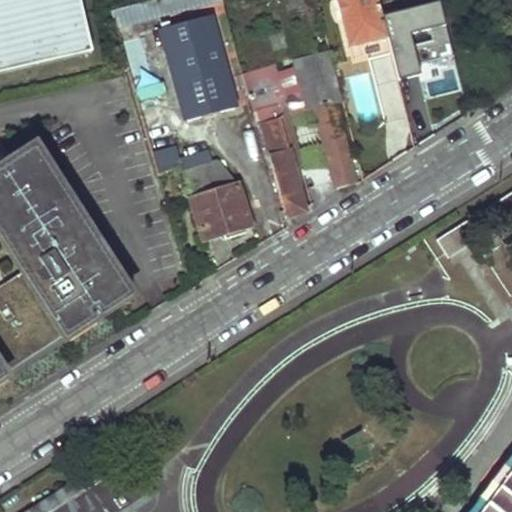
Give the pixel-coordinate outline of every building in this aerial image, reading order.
[(0,0),(0,74),(88,54),(75,0),(0,0)] [(218,0),(162,0),(107,14),(112,30),(130,26),(219,2),(218,0)] [(332,0),(345,49),(382,40),(371,0),(332,0)] [(383,18),(397,75),(454,61),(439,4),(383,18)] [(206,20),(157,33),(182,124),(230,111),(206,20)] [(130,26),(112,30),(116,43),(133,39),(130,26)] [(323,57),(293,64),(305,111),(311,109),(331,105),(335,104),(323,57)] [(308,209),(271,67),(239,76),(253,127),(256,126),(280,211),(277,211),(279,218),(308,209)] [(331,105),(311,109),(332,191),(352,185),(331,105)] [(148,136),(153,151),(161,149),(157,133),(148,136)] [(0,386),(17,375),(10,364),(63,332),(69,342),(143,295),(41,138),(0,164),(0,235),(21,269),(8,277),(0,264),(0,386)] [(178,165),(177,161),(172,146),(161,149),(153,151),(157,167),(158,171),(178,165)] [(178,165),(180,173),(209,165),(206,153),(177,161),(178,165)] [(200,242),(246,229),(234,188),(230,189),(209,165),(180,173),(200,242)] [(511,191),(434,241),(444,254),(511,210),(511,191)] [(429,251),(420,258),(426,266),(435,260),(429,251)] [(110,457),(21,511),(75,511),(98,498),(89,484),(98,479),(117,507),(123,503),(121,496),(121,490),(126,484),(110,457)] [(98,498),(75,511),(108,511),(117,507),(98,479),(89,484),(98,498)] [(511,511),(511,491),(496,511),(511,511)]
